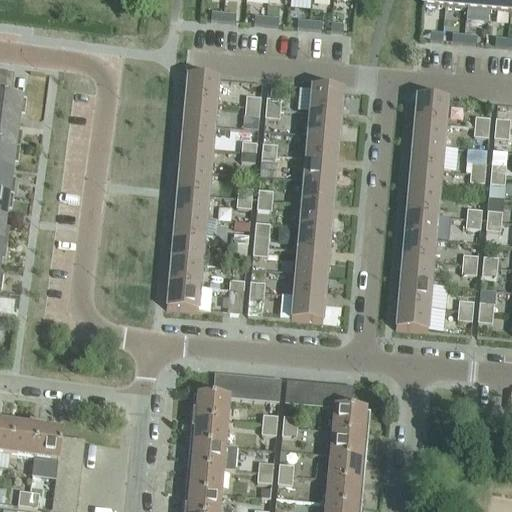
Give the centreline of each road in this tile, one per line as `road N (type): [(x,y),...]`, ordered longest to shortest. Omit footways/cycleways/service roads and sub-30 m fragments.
road 1 (residential): [(148,343),(100,332),(79,309),(103,70),(0,50)]
road 2 (residential): [(511,90),(387,79),(361,361)]
road 3 (residential): [(361,361),(148,343)]
road 4 (residential): [(398,511),(410,366)]
road 5 (residential): [(143,402),(0,385)]
